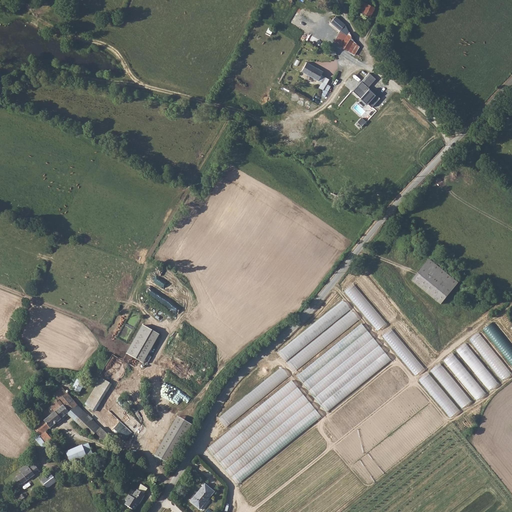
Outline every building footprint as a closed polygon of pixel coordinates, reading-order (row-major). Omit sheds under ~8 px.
[(358,10),(372,17),(376,7),(362,0),(358,10)] [(336,16),(330,22),(341,30),(345,24),(336,16)] [(306,63),(301,72),(317,81),(322,72),(306,63)] [(369,88),(376,77),(369,72),(354,93),(374,107),(381,97),(369,88)] [(429,259),(411,280),(441,304),(458,283),(429,259)] [(365,289),(372,283),(364,275),(357,281),(365,289)] [(286,361),(351,310),(344,300),(278,351),(286,361)] [(360,307),(379,330),(387,323),(371,304),(367,307),(363,302),(362,300),(360,303),(362,305),(360,307)] [(352,310),(287,362),(294,371),(359,320),(352,310)] [(298,375),(327,412),(392,360),(362,323),(298,375)] [(143,326),(127,354),(143,363),(159,335),(143,326)] [(189,354),(184,351),(175,370),(180,373),(189,354)] [(452,353),(444,359),(456,373),(458,371),(459,372),(462,373),(465,377),(469,378),(468,380),(473,386),(479,388),(477,392),(475,391),(474,395),(480,397),(482,393),(486,394),(472,377),(470,376),(466,371),(467,371),(452,353)] [(105,377),(107,372),(109,373),(112,368),(116,370),(118,366),(115,365),(117,362),(114,361),(117,356),(113,354),(101,375),(105,377)] [(440,380),(449,373),(440,363),(432,370),(440,380)] [(427,389),(435,385),(429,373),(421,377),(427,389)] [(490,390),(498,383),(491,375),(487,379),(489,381),(485,385),(490,390)] [(86,383),(79,379),(72,390),(80,394),(86,383)] [(95,388),(85,405),(93,412),(110,383),(102,379),(95,388)] [(278,392),(209,448),(238,484),(271,457),(271,456),(263,451),(265,447),(247,455),(255,441),(245,446),(243,443),(261,428),(237,438),(235,437),(295,390),(300,396),(297,397),(293,400),(301,397),(297,404),(300,403),(305,415),(295,432),(291,433),(293,435),(290,439),(296,437),(321,417),(293,381),(283,388),(285,393),(282,394),(278,392)] [(55,413),(35,429),(39,435),(41,436),(68,414),(78,406),(63,388),(59,392),(54,395),(59,401),(51,407),(55,413)] [(116,416),(124,409),(119,403),(111,410),(116,416)] [(151,451),(165,460),(193,416),(180,407),(151,451)] [(466,413),(455,423),(464,434),(475,424),(466,413)] [(101,428),(96,434),(106,443),(108,440),(111,437),(101,428)] [(511,511),(511,504),(450,429),(345,511),(511,511)] [(87,444),(66,452),(69,461),(91,453),(87,444)] [(18,478),(23,485),(43,470),(38,463),(18,478)] [(51,475),(42,481),(48,489),(57,482),(51,475)] [(204,485),(190,502),(200,510),(214,493),(204,485)] [(127,502),(125,505),(134,511),(140,502),(141,503),(146,496),(137,490),(132,498),(129,496),(126,501),(127,502)]
